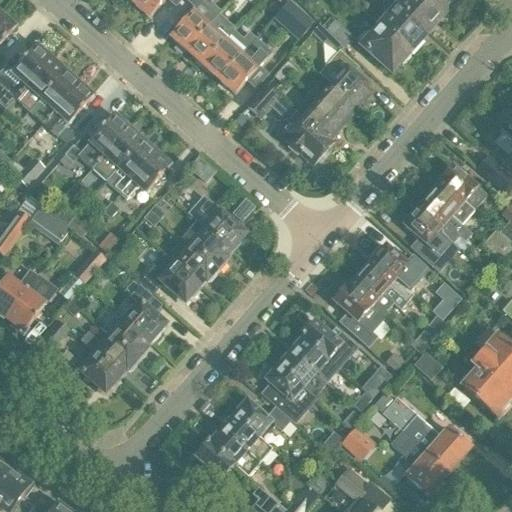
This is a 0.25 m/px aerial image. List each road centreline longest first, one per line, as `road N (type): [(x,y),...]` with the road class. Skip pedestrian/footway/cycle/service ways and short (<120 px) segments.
road 1 (residential): [(324,240),(52,0)]
road 2 (residential): [(109,479),(324,240)]
road 3 (residential): [(324,240),(511,24)]
road 4 (residential): [(109,479),(0,398)]
